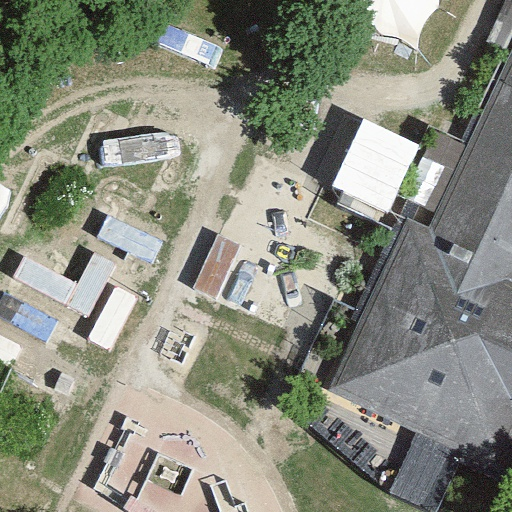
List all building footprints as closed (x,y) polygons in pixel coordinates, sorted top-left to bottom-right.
[(325,0),(415,40),(432,0),(325,0)] [(511,62),(471,149),(439,216),(428,239),(403,227),(324,392),(502,477),(511,456),(511,62)] [(418,148),(362,122),(331,188),(386,215),(418,148)] [(402,198),(439,216),(471,149),(434,131),(402,198)] [(79,268),(28,250),(16,283),(99,314),(123,250),(91,238),(79,268)] [(114,348),(138,298),(116,288),(92,337),(114,348)]
